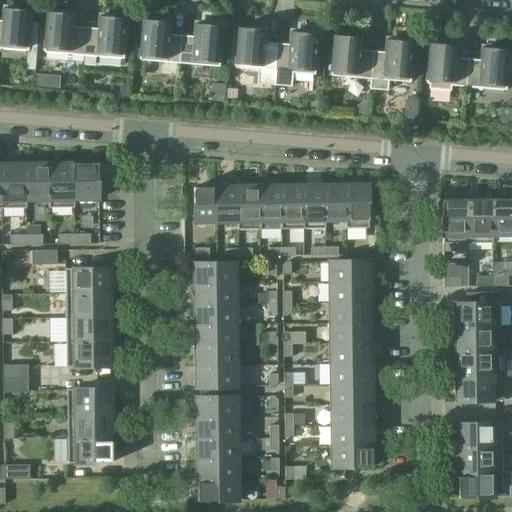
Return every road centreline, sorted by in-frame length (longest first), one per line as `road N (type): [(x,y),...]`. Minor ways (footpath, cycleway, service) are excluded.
road 1 (residential): [(145,128),(150,511)]
road 2 (residential): [(417,151),(420,511)]
road 3 (residential): [(145,128),(417,151)]
road 4 (residential): [(0,117),(145,128)]
